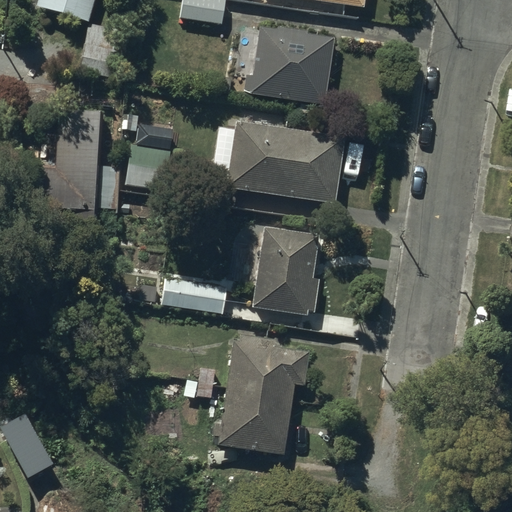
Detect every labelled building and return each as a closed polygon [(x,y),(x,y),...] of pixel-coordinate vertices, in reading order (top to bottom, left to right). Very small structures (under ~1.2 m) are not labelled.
[(87,0),(33,0),(33,2),(83,17),(87,0)] [(222,0),(180,0),(179,13),(219,19),(222,0)] [(119,31),(87,23),(76,70),(108,78),(119,31)] [(330,36),(257,24),(247,87),(320,99),(330,36)] [(96,229),(102,108),(56,105),(53,165),(16,163),(13,224),(96,229)] [(338,136),(235,120),(225,182),(329,197),(338,136)] [(163,190),(169,151),(132,145),(126,184),(163,190)] [(312,233),(261,225),(249,301),(301,308),(312,233)] [(226,291),(165,280),(162,300),(223,311),(226,291)] [(307,354),(234,344),(226,394),(288,403),(291,383),(302,384),(307,354)] [(280,454),(288,403),(226,394),(218,445),(280,454)]
